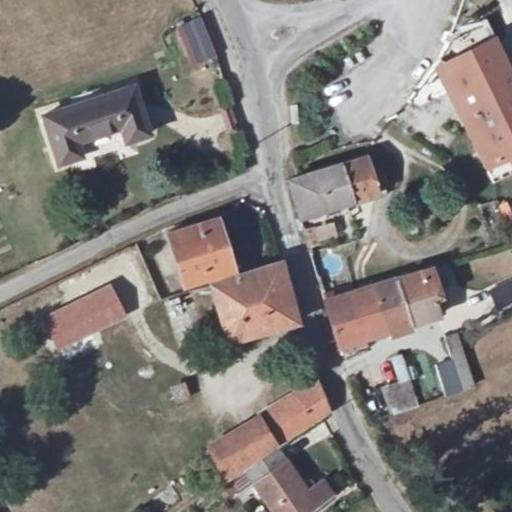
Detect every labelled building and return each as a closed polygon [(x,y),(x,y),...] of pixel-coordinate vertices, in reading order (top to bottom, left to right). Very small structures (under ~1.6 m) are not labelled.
[(230,53),(216,19),(182,32),(198,65),(230,53)] [(475,45),(494,36),(486,21),(467,31),(475,45)] [(511,77),(496,42),(443,70),(486,170),(511,157),(511,77)] [(51,113),(67,161),(89,155),(84,139),(130,125),(135,140),(154,133),(139,86),(51,113)] [(368,158),(292,182),(302,221),(381,198),(368,158)] [(170,234),(184,284),(231,271),(216,219),(170,234)] [(307,245),(338,238),(334,221),(303,229),(307,245)] [(295,268),(214,288),(228,345),(309,326),(295,268)] [(432,270),(378,289),(392,329),(398,327),(438,313),(432,294),(439,292),(432,270)] [(497,302),(511,295),(511,274),(489,284),(497,302)] [(107,284),(43,316),(59,347),(123,315),(107,284)] [(369,337),(392,329),(378,289),(354,295),(369,337)] [(211,351),(193,295),(156,307),(174,361),(211,351)] [(373,349),(369,337),(354,295),(330,305),(345,346),(349,358),(373,349)] [(452,324),(475,318),(472,307),(449,313),(452,324)] [(442,397),(472,389),(458,333),(443,337),(449,361),(434,365),(442,397)] [(416,375),(387,388),(397,413),(426,401),(416,375)] [(310,379),(252,414),(270,445),(288,436),(331,415),(330,411),(310,379)] [(221,479),(203,446),(167,380),(124,406),(179,507),(221,479)] [(225,469),(236,463),(243,460),(270,445),(252,414),(207,441),(225,469)] [(243,460),(236,463),(267,511),(296,511),(325,494),(316,479),(300,491),(270,445),(243,460)]
